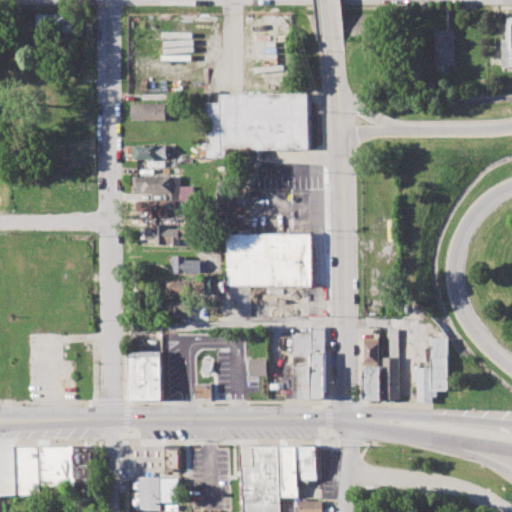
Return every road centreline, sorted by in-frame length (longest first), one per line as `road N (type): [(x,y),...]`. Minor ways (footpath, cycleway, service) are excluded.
road 1 (residential): [(109,419),(107,0)]
road 2 (secondary): [(348,419),(342,134)]
road 3 (secondary): [(348,419),(109,419)]
road 4 (motorway): [(511,366),(469,326),(456,302),(451,259),(464,220),(511,183)]
road 5 (motorway): [(511,127),(342,134)]
road 6 (residential): [(348,474),(436,481),(509,511)]
road 7 (secondary): [(348,419),(511,449)]
road 8 (secondary): [(511,426),(433,416),(348,419)]
